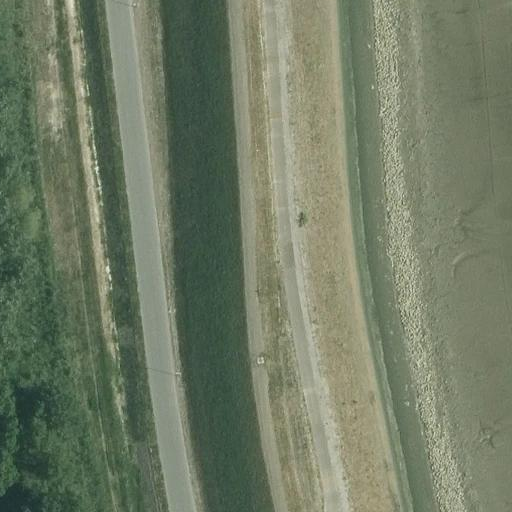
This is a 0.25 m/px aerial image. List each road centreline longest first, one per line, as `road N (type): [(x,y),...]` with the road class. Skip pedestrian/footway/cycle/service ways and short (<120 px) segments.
road 1 (unclassified): [(330,511),(279,193),(267,0)]
road 2 (tertiary): [(184,511),(166,417),(120,0)]
